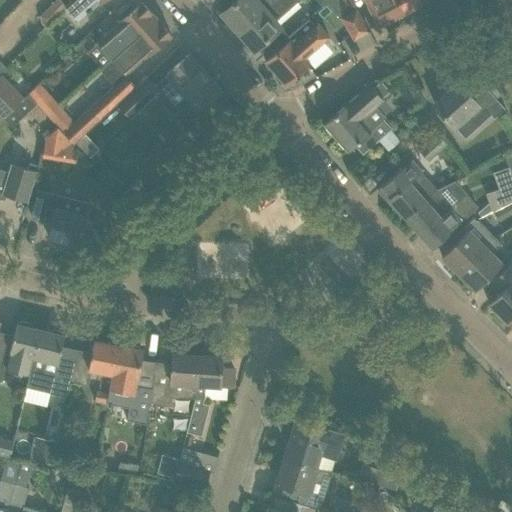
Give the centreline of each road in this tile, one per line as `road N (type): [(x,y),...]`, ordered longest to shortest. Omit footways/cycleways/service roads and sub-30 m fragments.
road 1 (residential): [(217,511),(262,384),(267,329),(228,313),(106,297)]
road 2 (residential): [(511,366),(277,118)]
road 3 (residential): [(277,118),(418,35),(499,0)]
road 4 (residential): [(106,297),(277,118)]
road 5 (residential): [(277,118),(170,0)]
